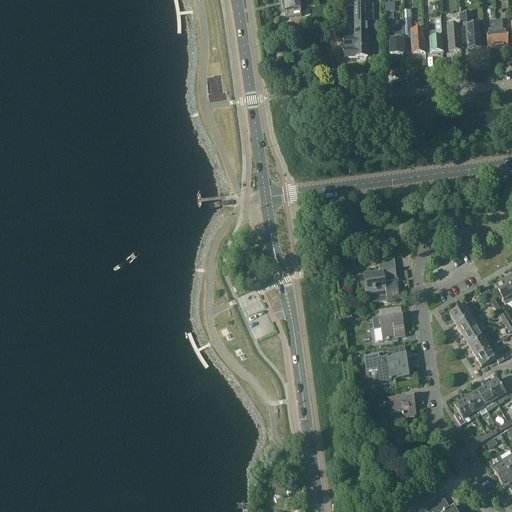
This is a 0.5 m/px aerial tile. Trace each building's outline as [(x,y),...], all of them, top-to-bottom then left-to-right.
[(301,10),(299,0),(280,0),(282,13),(301,10)] [(354,39),(343,39),(343,58),(367,57),(367,21),(374,21),(374,5),(367,5),(353,5),(354,39)] [(404,31),(411,31),(412,55),(425,54),(423,38),(424,38),(422,24),(411,25),(409,12),(403,12),(403,20),(404,21),(404,31)] [(402,55),(402,40),(403,40),(403,34),(399,34),(400,28),(393,27),(393,13),(385,13),(384,45),(391,45),(390,55),(402,55)] [(460,14),(460,19),(460,26),(461,29),(466,28),(468,51),(480,51),(478,27),(474,26),(472,14),(460,14)] [(447,37),(448,37),(449,53),(460,52),(459,36),(460,36),(459,26),(460,26),(460,19),(450,20),(451,27),(447,30),(447,37)] [(430,54),(431,54),(431,56),(438,55),(438,53),(442,53),(441,37),(442,37),(441,20),(434,20),(435,35),(439,35),(439,37),(429,38),(430,54)] [(485,33),(487,50),(497,49),(496,21),(491,22),(491,33),(485,33)] [(496,21),(497,49),(508,48),(507,32),(503,32),(502,21),(496,21)] [(335,271),(336,281),(337,281),(351,279),(349,269),(335,271)] [(363,276),(367,304),(399,299),(395,272),(363,276)] [(511,301),(511,292),(505,281),(494,288),(503,303),(509,299),(511,303),(511,301)] [(482,295),(489,306),(491,304),(495,302),(488,291),(482,295)] [(491,304),(496,313),(500,311),(495,302),(491,304)] [(467,311),(464,306),(449,315),(456,326),(474,315),(470,310),(467,311)] [(405,336),(402,315),(372,319),(374,330),(381,329),(382,342),(398,340),(398,337),(405,336)] [(462,336),(477,327),(474,322),(477,320),(474,315),(456,326),(462,336)] [(504,325),(508,323),(503,315),(499,317),(504,325)] [(481,325),(477,327),(462,336),(469,347),(487,336),(484,331),(485,330),(481,325)] [(475,358),(490,349),(486,343),(490,341),(487,336),(469,347),(475,358)] [(481,369),(496,360),(498,365),(504,361),(499,352),(497,353),(493,347),(490,349),(475,358),(481,369)] [(411,378),(407,356),(407,355),(378,359),(378,357),(365,358),(367,370),(381,368),(383,382),(411,378)] [(508,399),(506,396),(497,381),(486,387),(498,407),(504,403),(503,402),(508,399)] [(475,394),(484,409),(490,406),(492,409),(497,406),(498,407),(486,387),(475,394)] [(487,414),(484,409),(475,394),(465,400),(474,415),(476,418),(480,415),(481,417),(487,414)] [(413,396),(387,399),(390,420),(416,416),(413,396)] [(476,418),(474,415),(465,400),(454,407),(458,414),(453,416),(460,427),(465,425),(463,421),(468,418),(470,422),(476,418)] [(499,428),(501,432),(510,427),(507,423),(499,428)] [(486,436),(488,440),(497,435),(495,431),(486,436)] [(485,434),(474,440),(478,446),(488,440),(486,436),(485,434)] [(501,461),(511,478),(511,455),(501,461)] [(511,478),(501,461),(491,468),(502,486),(507,483),(508,485),(511,483),(511,478)] [(457,511),(455,507),(448,511),(440,498),(425,507),(427,511),(457,511)]
